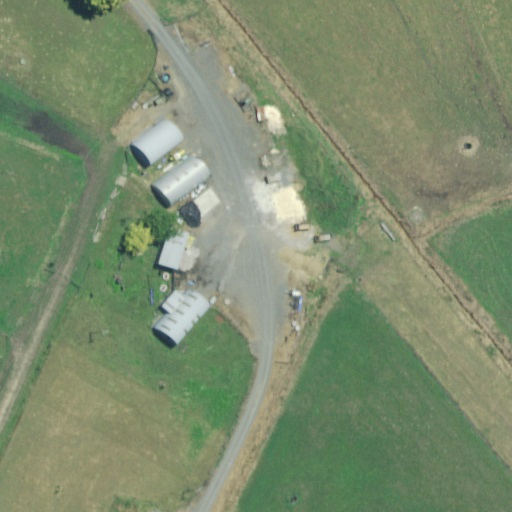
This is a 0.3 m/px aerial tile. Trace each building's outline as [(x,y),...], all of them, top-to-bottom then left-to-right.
[(180,143),(163,122),(131,146),(148,168),(180,143)] [(207,180),(190,158),(152,186),(169,209),(207,180)] [(221,203),(211,191),(182,216),(192,228),(221,203)] [(194,238),(166,229),(155,265),(173,271),(181,246),(190,249),(194,238)] [(207,308),(188,291),(181,299),(173,292),(160,308),(167,314),(154,329),(174,347),(207,308)]
